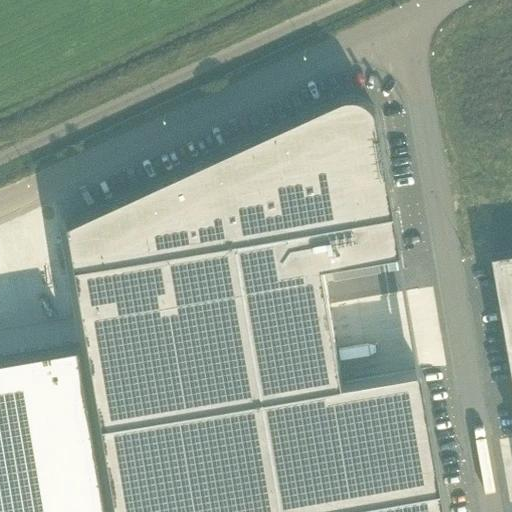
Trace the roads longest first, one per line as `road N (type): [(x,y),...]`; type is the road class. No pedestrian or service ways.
road 1 (unclassified): [(490,511),(414,71),(414,41),(429,11)]
road 2 (unclassified): [(429,11),(0,208)]
